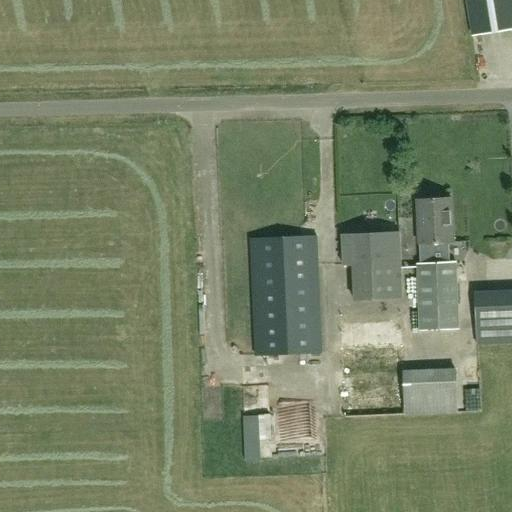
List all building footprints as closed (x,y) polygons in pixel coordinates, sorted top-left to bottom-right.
[(511,0),(466,0),(473,37),(511,30),(511,0)] [(455,264),(449,264),(447,244),(453,244),(450,200),(416,202),(419,246),(420,246),(420,265),(416,266),(419,332),(458,330),(455,264)] [(354,303),(402,300),(400,266),(399,234),(341,237),(342,267),(352,267),(354,303)] [(302,239),(250,241),(255,357),(321,354),(316,238),(302,239)] [(511,291),(475,293),(477,345),(511,344),(511,291)] [(399,314),(340,317),(340,325),(344,419),(404,417),(402,372),(400,322),(399,314)] [(455,370),(402,372),(404,417),(457,415),(457,412),(455,370)] [(254,408),(270,407),(270,391),(253,392),(254,408)] [(289,422),(289,438),(311,438),(311,422),(289,422)]
